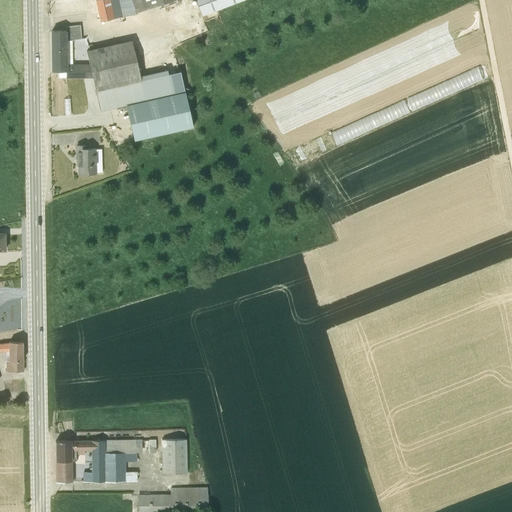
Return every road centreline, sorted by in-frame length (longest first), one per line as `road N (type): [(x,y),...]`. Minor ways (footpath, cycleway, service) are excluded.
road 1 (primary): [(40,511),(32,0)]
road 2 (unclassified): [(479,0),(511,165)]
